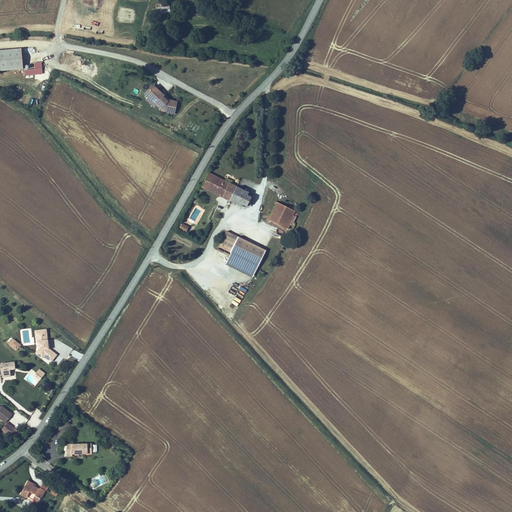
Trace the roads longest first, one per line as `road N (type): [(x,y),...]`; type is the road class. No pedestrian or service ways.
road 1 (secondary): [(0,467),(45,421),(203,162),(285,61),(319,0)]
road 2 (track): [(191,263),(255,347),(416,511)]
road 3 (track): [(235,115),(142,64),(59,45),(64,0)]
